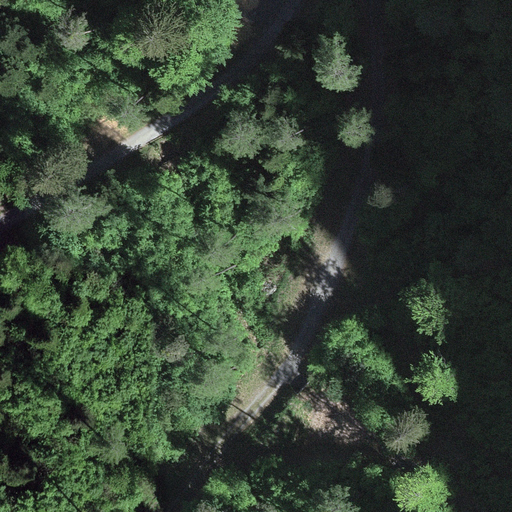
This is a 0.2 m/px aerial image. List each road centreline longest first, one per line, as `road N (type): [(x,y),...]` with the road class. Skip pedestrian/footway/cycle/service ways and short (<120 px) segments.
road 1 (track): [(376,0),(376,108),(326,289),(288,361),(174,511)]
road 2 (track): [(0,221),(212,90),(257,51),(293,0)]
